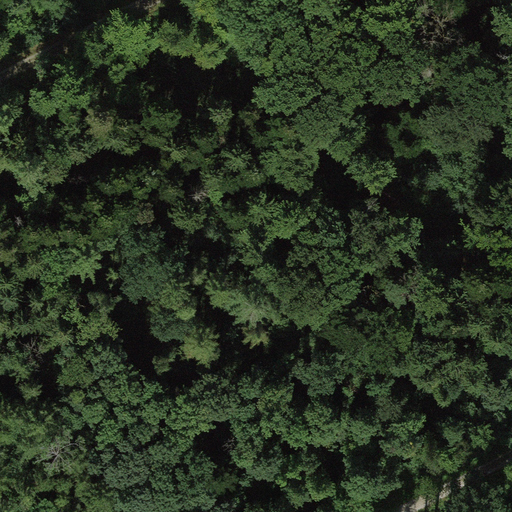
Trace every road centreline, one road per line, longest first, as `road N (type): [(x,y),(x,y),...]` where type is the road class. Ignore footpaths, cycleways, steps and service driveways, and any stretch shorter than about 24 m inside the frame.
road 1 (track): [(362,511),(511,433)]
road 2 (track): [(0,74),(151,0)]
